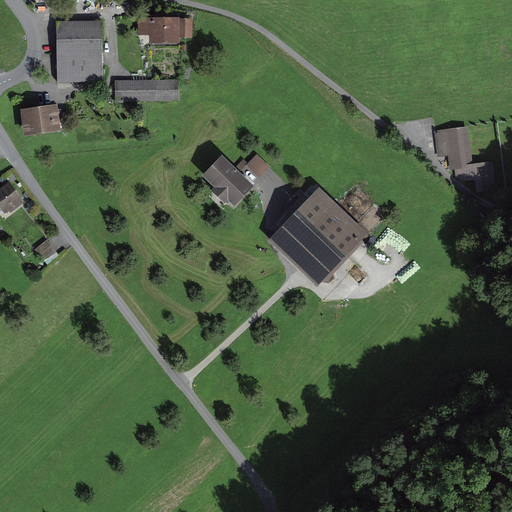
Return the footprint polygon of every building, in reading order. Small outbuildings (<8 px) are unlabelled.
[(104,19),(61,20),(61,78),(105,77),(104,19)] [(191,22),(140,23),(140,35),(152,35),(152,44),(178,44),(178,38),(191,38),(191,22)] [(173,77),(121,77),(121,97),(173,97),(173,77)] [(63,103),(28,107),(31,132),(66,127),(63,103)] [(472,163),(467,127),(435,131),(439,157),(448,156),(449,165),(455,165),(472,163)] [(253,183),(222,154),(203,173),(215,184),(211,188),(225,201),(228,197),(234,203),(253,183)] [(248,163),(247,164),(259,176),(269,166),(257,154),(248,163)] [(472,163),(455,165),(457,180),(476,178),(477,192),(496,189),(493,160),(472,163)] [(0,189),(0,201),(5,208),(23,196),(13,181),(0,189)] [(317,192),(271,238),(313,280),(359,234),(317,192)] [(48,238),(38,246),(48,257),(57,248),(48,238)]
